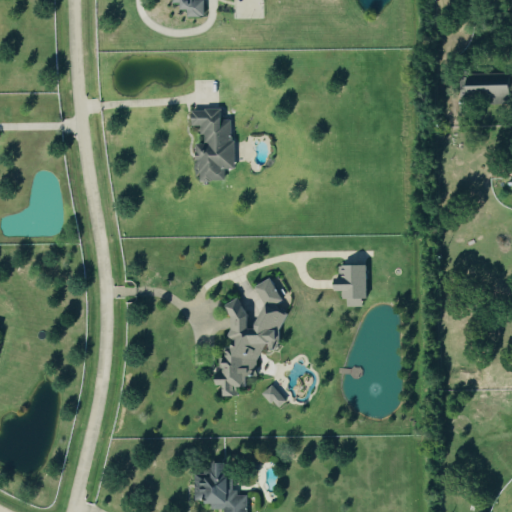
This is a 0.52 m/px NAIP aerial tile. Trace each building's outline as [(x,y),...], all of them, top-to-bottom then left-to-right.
[(174,0),(174,3),(183,4),(182,10),(189,11),(189,17),(206,17),(207,0),(196,0),(174,0)] [(511,98),(511,75),(470,74),(470,97),(511,98)] [(236,169),(234,119),(224,120),(223,109),(194,110),(195,127),(202,126),(203,135),(207,135),(207,144),(199,145),(201,182),(227,181),(226,169),(236,169)] [(350,306),(365,306),(365,298),(369,297),(369,264),(342,264),(342,277),(337,277),(337,290),(344,290),(344,297),(349,297),(350,306)] [(269,343),(272,348),(283,348),(284,311),(278,308),(278,303),(285,300),(274,277),(258,284),(265,300),(270,302),(256,327),(250,327),(250,317),(241,297),(226,304),(232,318),(231,337),(239,342),(229,347),(228,358),(220,357),(219,384),(226,384),(225,395),(240,395),(241,385),(249,385),(249,377),(253,375),(254,366),(256,366),(269,343)] [(279,408),(288,400),(274,384),(265,392),(279,408)] [(249,511),(249,494),(236,494),(236,477),(228,477),(228,461),(213,462),(213,472),(197,472),(197,501),(214,501),(214,509),(226,509),(226,511),(249,511)]
